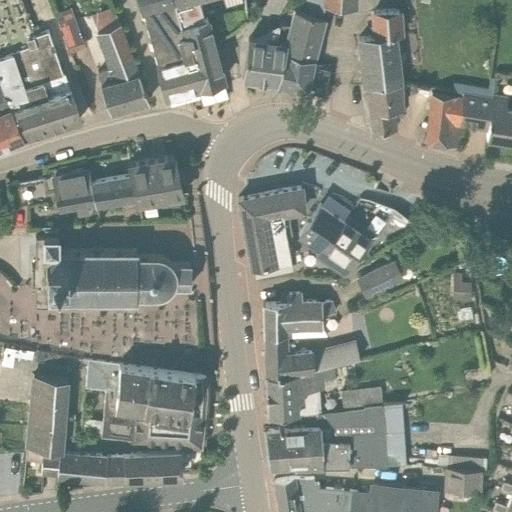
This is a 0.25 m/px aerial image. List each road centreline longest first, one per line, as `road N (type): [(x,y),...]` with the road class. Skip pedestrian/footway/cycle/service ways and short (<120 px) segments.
road 1 (tertiary): [(252,484),(216,192),(227,152)]
road 2 (tertiary): [(511,187),(446,175),(283,121),(256,127),(227,152)]
road 3 (residential): [(0,164),(144,123),(181,124),(227,152)]
road 4 (tertiary): [(45,511),(252,484)]
